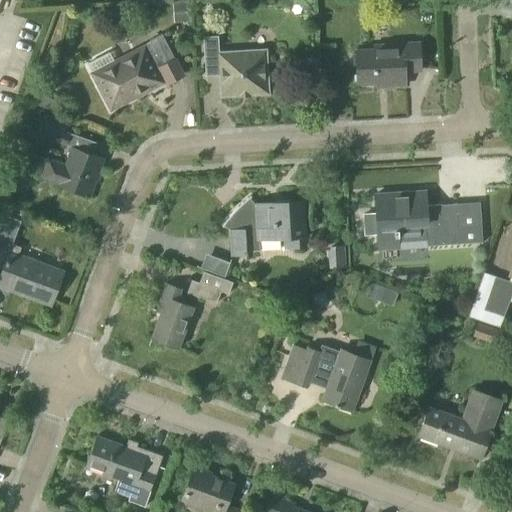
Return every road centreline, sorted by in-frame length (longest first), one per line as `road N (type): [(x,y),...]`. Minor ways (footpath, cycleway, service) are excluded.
road 1 (residential): [(473,128),(175,146),(141,162),(66,377)]
road 2 (residential): [(66,377),(433,511)]
road 3 (residential): [(66,377),(16,511)]
road 4 (residential): [(473,128),(467,0)]
